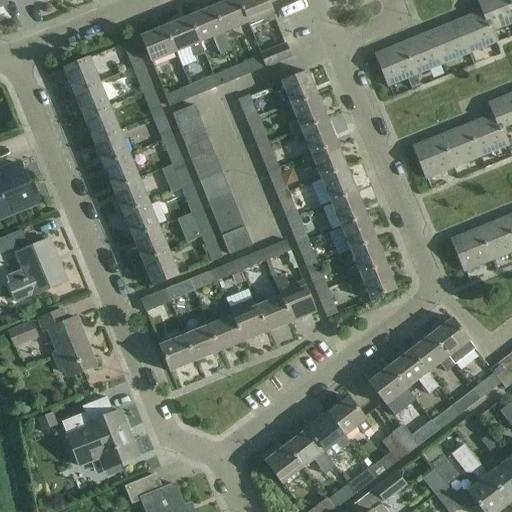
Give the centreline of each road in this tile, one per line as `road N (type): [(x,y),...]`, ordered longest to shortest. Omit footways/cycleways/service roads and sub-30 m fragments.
road 1 (residential): [(218,457),(430,290),(332,46)]
road 2 (residential): [(218,457),(179,443),(161,425),(11,56)]
road 3 (residential): [(11,56),(148,0)]
